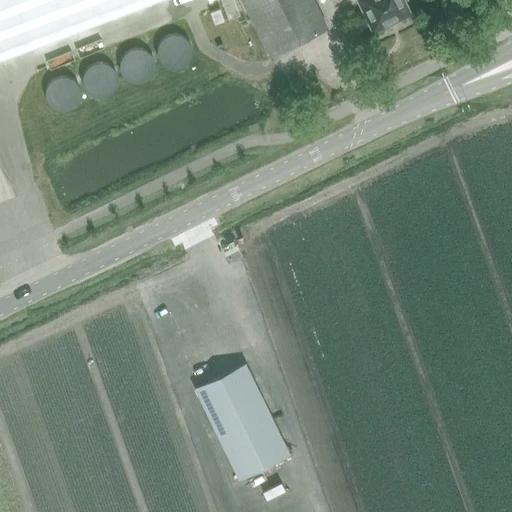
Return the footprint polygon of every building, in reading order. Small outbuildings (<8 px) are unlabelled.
[(0,0),(0,58),(154,0),(0,0)] [(233,0),(221,0),(228,19),(239,15),(233,0)] [(326,27),(313,0),(241,0),(269,55),(326,27)] [(396,20),(409,14),(402,0),(357,0),(373,31),(385,25),(384,22),(394,17),(396,20)] [(238,478),(288,453),(245,363),(194,388),(238,478)]
